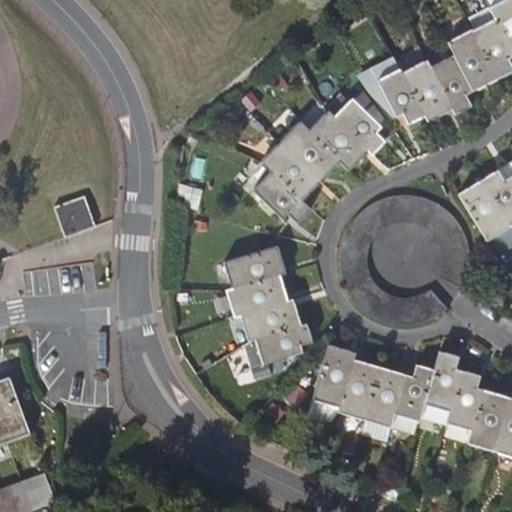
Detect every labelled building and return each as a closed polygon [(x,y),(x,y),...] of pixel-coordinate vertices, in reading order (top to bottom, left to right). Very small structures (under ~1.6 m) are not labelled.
[(511,0),(506,0),(491,8),(511,50),(511,0)] [(468,21),(473,30),(498,79),(511,71),(511,65),(509,59),(511,57),(511,50),(491,8),(468,21)] [(472,91),(498,79),(473,30),(448,43),(454,55),(467,80),(472,91)] [(467,94),(472,91),(467,80),(454,55),(432,67),(453,109),(456,115),(473,106),(467,94)] [(404,73),(426,116),(430,122),(453,109),(432,67),(428,60),(404,73)] [(409,125),(426,116),(404,73),(401,69),(379,80),(396,114),(397,117),(404,114),(409,125)] [(331,113),(335,118),(350,103),(342,95),(328,108),(331,113)] [(382,127),(381,125),(354,99),(350,103),(335,118),(369,150),(373,154),(386,142),(377,133),(382,127)] [(349,170),(369,150),(335,118),(331,113),(310,133),(340,162),(349,170)] [(283,144),(321,181),(340,162),(310,133),(303,126),(301,124),(282,144),(283,144)] [(263,163),(272,172),(302,201),(321,181),(283,144),(282,144),(263,163)] [(510,178),(504,166),(497,170),(504,181),(510,178)] [(511,224),(511,180),(510,178),(504,181),(497,170),(482,180),(510,225),(511,224)] [(310,209),(302,201),(272,172),(254,191),(281,217),(284,220),(288,214),(297,223),(310,209)] [(511,227),(510,225),(482,180),(458,194),(487,241),(511,227)] [(68,237),(99,226),(88,196),(57,207),(68,237)] [(386,200),(374,204),(385,227),(388,226),(397,224),(394,198),(386,200)] [(397,198),(394,198),(397,224),(401,223),(408,225),(413,200),(397,198)] [(414,226),(419,229),(431,206),(428,204),(415,200),(413,200),(408,225),(414,226)] [(361,211),(358,214),(375,233),(381,228),(385,227),(374,204),(372,204),(361,211)] [(443,214),(431,206),(419,229),(424,232),(427,235),(445,217),(443,214)] [(351,220),(345,230),(366,242),(373,234),(375,233),(358,214),(351,220)] [(454,226),(445,217),(427,235),(433,241),(435,244),(457,233),(454,226)] [(511,240),(511,228),(511,227),(487,241),(493,253),(511,240)] [(342,233),(336,248),(362,253),(362,251),(366,242),(345,230),(342,233)] [(437,250),(438,255),(463,251),(460,238),(457,233),(435,244),(437,250)] [(277,246),(275,247),(225,263),(233,289),(279,275),(285,274),(277,246)] [(362,253),(336,248),(335,264),(336,268),(361,266),(360,262),(362,253)] [(439,262),(439,268),(465,270),(464,254),(463,251),(438,255),(439,262)] [(362,275),(361,266),(336,268),(337,276),(340,288),(364,278),(362,275)] [(465,271),(465,270),(439,268),(438,270),(436,278),(460,288),(462,282),(465,271)] [(288,302),(279,275),(233,289),(227,291),(235,318),(240,316),(288,302)] [(346,299),(350,304),(369,288),(367,286),(364,278),(340,288),(346,299)] [(369,288),(350,304),(356,310),(364,318),(378,296),(369,288)] [(446,309),(447,308),(428,290),(424,294),(421,296),(435,317),(441,313),(446,309)] [(387,300),(378,296),(364,318),(373,322),(382,325),(389,300),(387,300)] [(417,299),(411,300),(419,325),(424,324),(435,317),(421,296),(417,299)] [(294,300),(288,302),(240,316),(249,342),(301,325),(294,300)] [(386,326),(400,327),(399,302),(396,302),(389,300),(382,325),(386,326)] [(407,302),(399,302),(400,327),(410,327),(419,325),(411,300),(407,302)] [(307,323),(301,325),(249,342),(247,343),(244,344),(252,369),(304,353),(301,346),(313,342),(307,323)] [(328,346),(325,357),(314,398),(340,406),(353,360),(355,354),(328,346)] [(440,353),(435,371),(422,419),(447,426),(448,423),(462,372),(455,370),(459,358),(440,353)] [(380,368),(353,360),(340,406),(338,412),(365,420),(380,368)] [(413,378),(407,376),(392,427),(391,428),(412,435),(416,421),(421,422),(422,419),(435,371),(417,365),(413,378)] [(407,376),(380,368),(365,420),(391,428),(392,427),(407,376)] [(479,377),(462,372),(448,423),(473,430),(484,391),(476,389),(479,377)] [(9,379),(0,381),(0,425),(7,444),(29,436),(9,379)] [(286,398),(301,405),(308,389),(294,382),(286,398)] [(510,398),(484,391),(473,430),(468,444),(494,451),(510,398)] [(511,398),(510,398),(494,451),(511,455),(511,398)] [(261,418),(278,425),(286,408),(269,401),(261,418)] [(31,511),(47,506),(54,504),(43,474),(20,481),(31,511)] [(30,511),(31,511),(20,481),(0,488),(0,493),(6,511),(30,511)]
